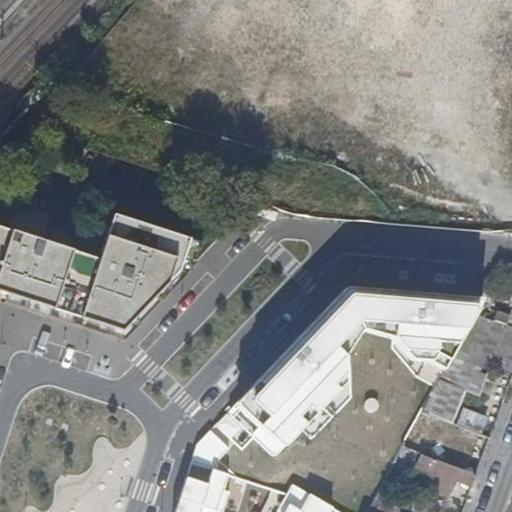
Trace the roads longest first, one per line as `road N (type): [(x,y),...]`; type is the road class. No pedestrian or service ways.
road 1 (residential): [(340,236),(285,229),(265,241),(119,393)]
road 2 (residential): [(161,429),(340,236)]
road 3 (residential): [(340,236),(511,252)]
road 4 (residential): [(119,393),(39,371),(17,384),(0,428)]
